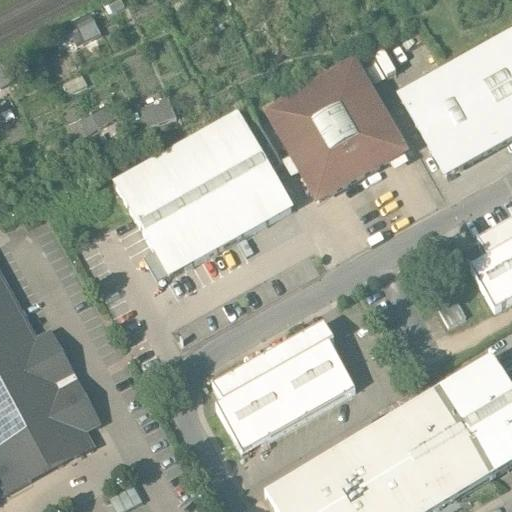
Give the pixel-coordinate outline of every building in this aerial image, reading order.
[(80,34),(106,23),(101,12),(75,24),(80,34)] [(81,32),(84,46),(111,40),(107,26),(81,32)] [(454,71),(453,72),(497,151),(498,151),(498,149),(511,141),(511,40),(505,44),(504,43),(503,44),(503,45),(480,58),(479,57),(478,58),(478,59),(454,73),(454,71)] [(0,91),(26,81),(18,62),(0,69),(0,91)] [(268,115),(318,205),(325,201),(382,169),(395,161),(403,157),(353,68),(268,115)] [(497,152),(497,151),(453,72),(452,72),(453,74),(429,87),(428,86),(426,87),(427,88),(402,102),(402,103),(401,103),(402,105),(403,104),(416,127),(415,128),(416,129),(417,129),(430,152),(429,153),(430,154),(431,154),(444,176),(443,177),(444,179),(445,178),(445,179),(466,167),(470,165),(471,166),(473,165),(472,164),(496,150),(497,152)] [(160,132),(184,119),(173,98),(149,111),(160,132)] [(237,118),(115,187),(162,271),(169,282),(291,214),(237,118)] [(511,226),(477,246),(485,260),(487,264),(470,274),(494,317),(511,307),(511,226)] [(0,492),(3,499),(2,499),(3,500),(4,500),(4,499),(16,492),(17,493),(18,493),(17,492),(30,485),(30,486),(31,485),(31,484),(30,485),(26,476),(42,467),(69,453),(74,462),(82,457),(89,454),(90,454),(90,453),(91,453),(91,454),(92,453),(91,452),(86,445),(87,444),(87,443),(86,444),(83,438),(96,431),(97,431),(98,431),(97,430),(96,430),(85,409),(86,409),(85,408),(74,387),(74,386),(73,386),(72,385),(73,384),(72,383),(71,384),(60,363),(61,362),(61,361),(60,362),(49,341),(50,340),(49,339),(48,340),(48,341),(35,348),(33,345),(34,345),(34,344),(33,344),(25,329),(25,328),(25,327),(24,328),(16,312),(17,312),(16,311),(15,311),(7,296),(8,296),(7,295),(0,282),(0,492)] [(455,305),(438,315),(448,332),(465,323),(455,305)] [(355,397),(329,351),(334,348),(323,330),(313,335),(267,361),(240,376),(212,392),(221,407),(223,410),(216,414),(242,460),(253,454),(256,452),(267,446),(355,397)] [(399,420),(360,442),(401,511),(442,511),(447,509),(511,470),(511,398),(491,364),(399,420)] [(401,511),(360,442),(285,487),(265,500),(271,511),(401,511)]
